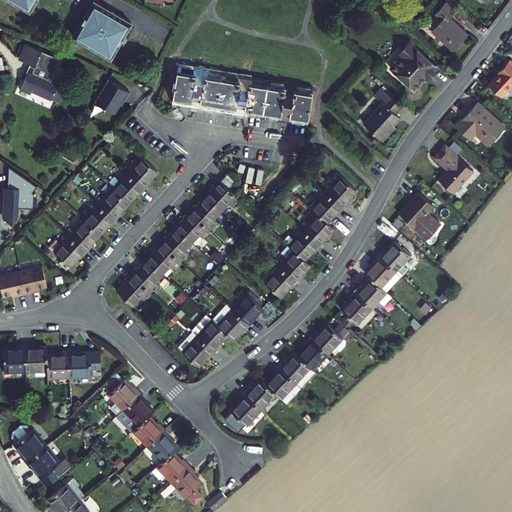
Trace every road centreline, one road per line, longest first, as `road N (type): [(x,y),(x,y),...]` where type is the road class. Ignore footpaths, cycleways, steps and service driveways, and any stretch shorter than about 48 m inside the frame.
road 1 (residential): [(511,15),(415,134),(324,286),(185,403)]
road 2 (residential): [(68,315),(225,134)]
road 3 (residential): [(185,403),(103,322),(68,315)]
